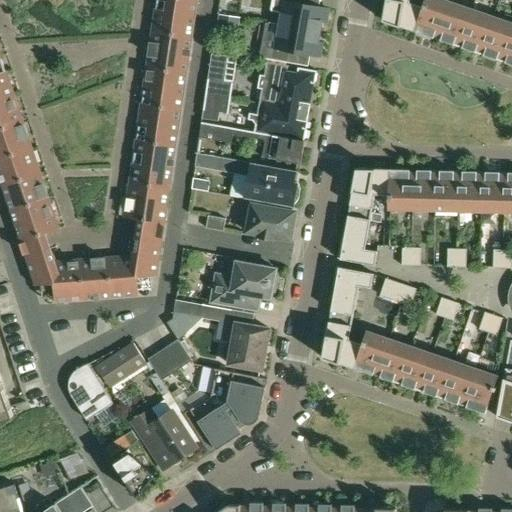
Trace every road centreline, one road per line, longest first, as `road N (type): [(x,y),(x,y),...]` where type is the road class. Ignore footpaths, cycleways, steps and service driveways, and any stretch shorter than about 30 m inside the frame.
road 1 (residential): [(239,465),(278,435),(287,411),(360,0)]
road 2 (residential): [(211,0),(165,304),(155,319),(51,373)]
road 3 (residential): [(497,492),(289,488),(239,465)]
road 4 (residential): [(51,373),(0,219)]
road 5 (residential): [(132,511),(51,373)]
